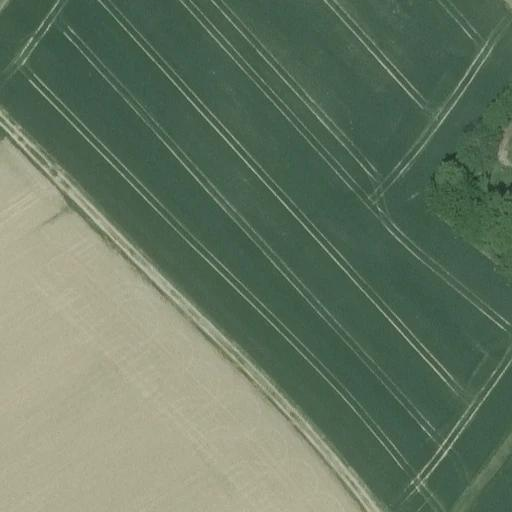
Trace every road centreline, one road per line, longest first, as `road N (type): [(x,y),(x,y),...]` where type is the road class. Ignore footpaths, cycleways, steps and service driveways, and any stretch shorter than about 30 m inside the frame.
road 1 (track): [(0,121),(318,438),(370,511)]
road 2 (track): [(0,6),(505,0),(511,7)]
